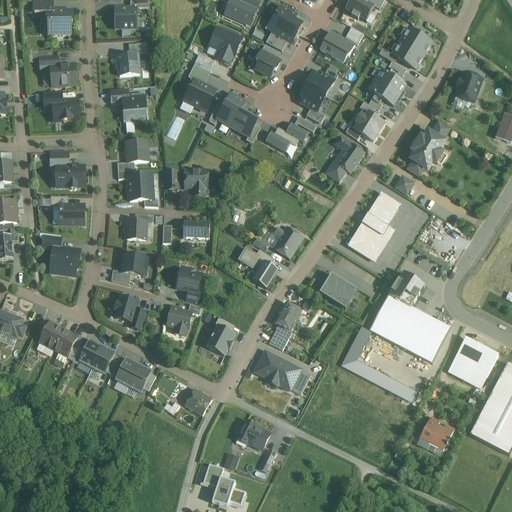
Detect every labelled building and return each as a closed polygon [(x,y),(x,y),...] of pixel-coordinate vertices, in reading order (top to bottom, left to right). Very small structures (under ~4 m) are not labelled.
[(148,10),(148,0),(130,0),(130,9),(137,9),(137,10),(148,10)] [(261,2),(257,0),(232,0),(228,11),(230,12),(236,14),(234,19),(250,26),(261,2)] [(375,7),(361,0),(351,0),(345,11),(352,15),(351,17),(358,21),(359,19),(366,23),(375,7)] [(52,13),(52,1),(34,1),(34,14),(47,14),(47,13),(52,13)] [(137,10),(137,9),(130,9),(116,10),(116,31),(137,30),(137,10)] [(52,13),(47,13),(47,14),(47,25),(49,25),(49,36),(71,36),(71,24),(73,24),(73,13),(52,13)] [(283,15),(271,35),(291,47),(303,27),(283,15)] [(346,39),(358,45),(363,34),(351,28),(346,39)] [(242,41),(217,29),(209,48),(219,52),(216,59),(230,66),(233,58),(234,59),(242,41)] [(433,45),(409,30),(400,44),(424,58),(429,51),(433,45)] [(255,31),(252,36),(263,40),(265,35),(255,31)] [(355,47),(332,35),(326,45),(325,44),(321,52),(343,64),(347,57),(349,58),(351,55),(355,47)] [(126,56),(148,55),(147,44),(126,45),(126,56)] [(400,44),(392,58),(416,72),(424,58),(400,44)] [(281,63),(262,53),(256,63),(259,65),(255,72),(270,79),(274,73),(276,74),(281,63)] [(138,57),(118,58),(120,78),(140,77),(138,57)] [(58,58),(40,60),(41,73),(51,73),(51,69),(59,68),(58,58)] [(59,68),(51,69),(51,73),(53,89),(77,87),(75,67),(59,68)] [(398,76),(391,71),(388,76),(381,72),(375,82),(400,98),(406,88),(406,87),(395,80),(398,76)] [(335,83),(319,74),(316,79),(313,77),(307,87),(306,87),(325,98),(326,98),(335,83)] [(481,82),(465,76),(462,83),(460,82),(457,90),(459,91),(456,98),(473,104),(481,82)] [(216,92),(192,80),(187,91),(189,92),(184,103),(207,114),(213,102),(212,101),(216,92)] [(400,98),(375,82),(368,93),(375,97),(372,102),(379,106),(382,102),(393,109),(400,98)] [(325,98),(306,87),(300,98),(304,100),(301,105),(316,114),(325,98)] [(128,91),(111,92),(112,106),(123,105),(130,105),(129,100),(128,91)] [(62,94),(44,96),(45,114),(54,113),(55,123),(62,122),(64,124),(70,124),(72,121),(80,121),(78,102),(62,103),(62,94)] [(145,95),(131,96),(132,100),(129,100),(130,105),(123,105),(125,123),(147,121),(145,95)] [(216,121),(231,129),(241,112),(246,104),(231,95),(216,121)] [(473,104),(456,98),(453,106),(470,112),(473,104)] [(241,112),(231,129),(249,139),(259,122),(241,112)] [(354,132),(374,144),(385,125),(363,112),(355,124),(358,126),(354,132)] [(166,136),(175,140),(184,120),(176,116),(166,136)] [(511,118),(504,116),(495,140),(511,146),(511,142),(511,118)] [(314,134),(317,127),(299,117),(295,124),(314,134)] [(204,131),(211,135),(214,128),(208,125),(204,131)] [(309,135),(291,125),(286,134),(278,130),(275,136),(271,134),(266,144),(285,155),(290,145),(296,148),(299,143),(303,145),(309,135)] [(432,135),(443,142),(450,132),(439,125),(432,135)] [(443,142),(432,135),(428,133),(424,140),(421,138),(412,153),(414,155),(410,162),(413,163),(425,171),(427,172),(433,163),(436,166),(443,155),(440,153),(445,144),(443,142)] [(342,152),(345,154),(351,146),(340,138),(335,147),(342,152)] [(147,142),(126,144),(128,164),(134,164),(149,163),(147,142)] [(337,166),(347,174),(351,177),(365,156),(351,146),(345,154),(337,166)] [(345,154),(342,152),(326,176),(339,186),(347,174),(337,166),(345,154)] [(68,154),(51,154),(51,169),(56,169),(69,168),(68,154)] [(425,171),(413,163),(408,171),(419,179),(425,171)] [(11,164),(0,164),(0,183),(13,183),(11,164)] [(128,164),(117,165),(118,173),(134,172),(135,172),(134,164),(128,164)] [(69,168),(56,169),(57,189),(69,188),(71,190),(75,190),(77,188),(85,188),(85,168),(69,168)] [(134,172),(118,173),(118,181),(128,180),(128,179),(134,178),(134,172)] [(207,172),(185,173),(186,190),(193,190),(194,197),(205,197),(205,190),(208,190),(207,172)] [(178,173),(166,173),(166,191),(178,191),(178,173)] [(134,178),(128,179),(128,180),(130,202),(144,202),(153,201),(152,177),(134,178)] [(403,179),(395,190),(406,197),(414,186),(403,179)] [(69,198),(51,198),(51,207),(60,207),(69,207),(69,198)] [(381,198),(349,249),(376,266),(395,236),(388,232),(401,210),(381,198)] [(158,200),(153,201),(144,202),(144,208),(158,209),(158,200)] [(15,202),(0,203),(0,225),(13,224),(17,224),(15,202)] [(69,207),(60,207),(60,226),(84,226),(84,207),(69,207)] [(154,217),(136,216),(135,222),(146,222),(146,224),(153,224),(154,217)] [(135,222),(128,222),(127,240),(146,241),(146,224),(146,222),(135,222)] [(210,224),(184,223),(183,239),(209,240),(210,224)] [(172,227),(163,226),(163,244),(171,245),(172,227)] [(283,233),(278,229),(274,234),(280,238),(273,250),(290,261),(304,239),(287,228),(283,233)] [(14,230),(10,230),(11,236),(12,243),(18,242),(17,230),(14,230)] [(11,236),(0,237),(0,261),(14,260),(13,254),(13,244),(12,244),(12,243),(11,236)] [(62,240),(44,237),(42,248),(53,249),(60,250),(62,240)] [(270,247),(257,239),(253,245),(266,253),(270,247)] [(60,250),(53,249),(50,273),(75,276),(76,267),(78,267),(80,252),(60,250)] [(250,277),(270,290),(282,271),(250,250),(242,263),(254,271),(250,277)] [(148,259),(124,255),(121,272),(121,273),(131,275),(145,277),(148,259)] [(190,270),(187,272),(182,270),(180,276),(178,277),(177,281),(178,283),(177,289),(188,292),(197,294),(197,293),(202,275),(196,274),(194,271),(190,270)] [(131,275),(121,273),(121,272),(113,271),(111,281),(129,285),(131,275)] [(402,273),(370,334),(432,366),(450,331),(413,311),(427,286),(402,273)] [(357,292),(331,276),(320,295),(345,311),(357,292)] [(197,294),(188,292),(186,302),(198,305),(201,294),(197,293),(197,294)] [(138,302),(120,297),(119,303),(118,303),(115,310),(116,310),(115,316),(132,321),(132,322),(136,309),(138,302)] [(302,312),(285,304),(275,325),(279,327),(276,332),(284,336),(286,331),(291,333),(302,312)] [(203,308),(190,305),(188,313),(192,314),(201,316),(203,308)] [(188,313),(181,311),(181,309),(172,306),(167,326),(175,327),(174,334),(185,336),(187,330),(188,331),(192,314),(188,313)] [(23,317),(0,308),(0,327),(16,334),(18,329),(23,331),(26,324),(21,322),(23,317)] [(146,312),(136,309),(132,322),(132,321),(130,326),(140,329),(146,312)] [(51,319),(45,316),(39,327),(44,330),(50,320),(51,319)] [(235,327),(219,319),(215,326),(217,326),(232,334),(235,327)] [(50,320),(44,330),(40,338),(54,346),(64,328),(50,320)] [(217,326),(206,347),(225,357),(228,351),(229,352),(234,343),(232,342),(236,336),(232,334),(217,326)] [(64,328),(54,346),(59,349),(56,356),(64,360),(67,355),(73,345),(78,335),(77,335),(64,328)] [(284,336),(276,332),(269,345),(282,352),(290,339),(284,336)] [(84,336),(78,333),(77,335),(78,335),(73,345),(78,348),(84,336)] [(103,345),(90,339),(85,347),(80,358),(92,365),(103,345)] [(498,357),(466,341),(449,373),(482,390),(498,357)] [(80,345),(73,359),(78,362),(80,358),(85,347),(80,345)] [(115,352),(103,345),(92,365),(105,371),(106,370),(114,354),(115,352)] [(114,354),(106,370),(112,372),(115,367),(120,357),(114,354)] [(266,354),(256,373),(268,380),(267,382),(278,388),(279,385),(290,391),(300,372),(266,354)] [(125,359),(120,357),(115,367),(120,370),(125,359)] [(139,364),(126,358),(125,359),(120,370),(116,377),(129,384),(139,364)] [(152,371),(139,364),(129,384),(141,390),(151,373),(152,371)] [(511,448),(511,368),(509,367),(472,437),(508,456),(511,448)] [(300,372),(290,391),(301,397),(311,377),(300,372)] [(151,373),(143,387),(149,389),(156,375),(151,373)] [(213,400),(195,389),(185,405),(203,416),(213,400)] [(172,406),(168,411),(173,414),(180,405),(175,401),(172,406)] [(172,406),(167,402),(164,407),(168,411),(172,406)] [(440,423),(432,419),(421,440),(430,445),(427,450),(436,455),(439,449),(443,452),(454,431),(446,427),(443,433),(436,430),(440,423)] [(256,427),(247,423),(238,440),(247,444),(248,443),(254,447),(262,451),(270,435),(255,428),(256,427)] [(262,451),(254,447),(251,453),(258,458),(262,451)] [(270,451),(265,460),(271,464),(276,454),(270,451)] [(228,453),(224,466),(236,469),(239,456),(228,453)] [(265,460),(260,470),(266,473),(271,464),(265,460)] [(224,471),(209,466),(203,483),(218,488),(213,503),(228,509),(230,504),(241,508),(246,495),(234,491),(236,484),(221,479),(224,471)]
